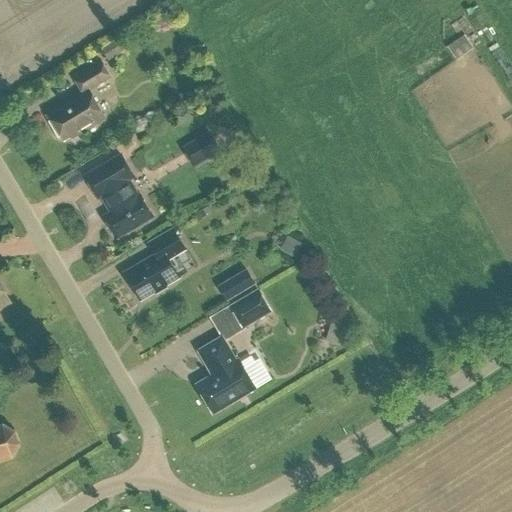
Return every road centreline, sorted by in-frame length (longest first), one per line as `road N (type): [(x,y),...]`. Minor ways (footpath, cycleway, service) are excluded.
road 1 (unclassified): [(157,467),(139,407),(0,169)]
road 2 (unclassified): [(239,511),(511,341)]
